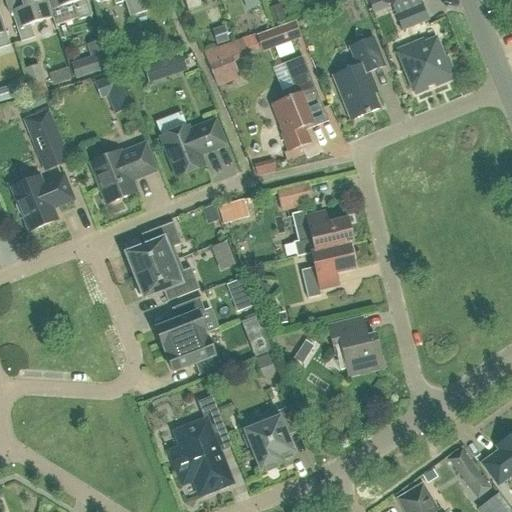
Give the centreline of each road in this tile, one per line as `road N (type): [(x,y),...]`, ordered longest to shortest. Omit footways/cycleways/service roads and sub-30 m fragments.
road 1 (residential): [(425,412),(363,156),(388,135),(508,88)]
road 2 (residential): [(0,387),(96,393),(127,377),(128,348),(92,244)]
road 3 (residential): [(92,244),(231,189)]
